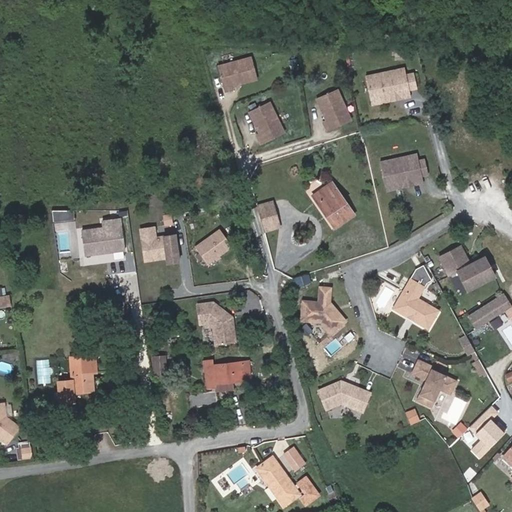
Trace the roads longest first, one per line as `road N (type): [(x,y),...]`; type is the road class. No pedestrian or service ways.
road 1 (residential): [(186,446),(291,431),(302,420),(264,289)]
road 2 (unknown): [(245,178),(264,289),(164,292)]
road 3 (residential): [(0,475),(186,446)]
